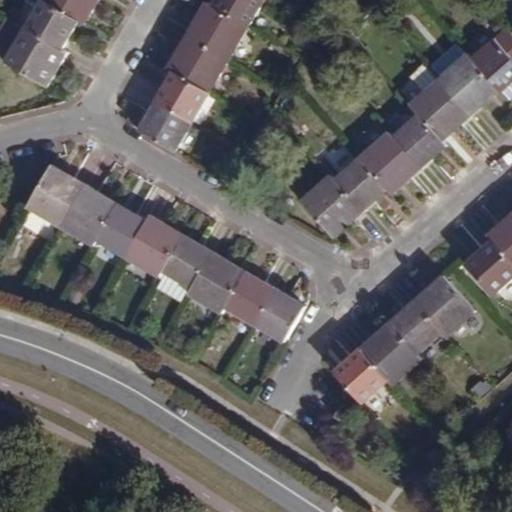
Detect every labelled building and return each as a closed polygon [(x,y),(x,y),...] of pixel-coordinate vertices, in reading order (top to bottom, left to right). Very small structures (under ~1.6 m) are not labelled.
[(49,0),(41,0),(25,27),(62,49),(76,24),(69,20),(73,14),(50,0),(49,0)] [(49,0),(50,0),(73,14),(80,18),(87,5),(93,9),(98,0),(49,0)] [(208,13),(214,2),(210,0),(207,0),(202,9),(208,13)] [(264,0),(225,0),(222,6),(246,21),(251,24),(264,0)] [(246,21),(222,6),(214,2),(208,13),(202,9),(188,32),(231,58),(242,39),(237,36),(246,21)] [(87,5),(80,18),(86,21),(93,9),(87,5)] [(76,24),(80,18),(73,14),(69,20),(76,24)] [(62,49),(25,27),(5,16),(0,24),(0,56),(42,81),(50,69),(56,73),(68,52),(62,49)] [(251,24),(246,21),(237,36),(242,39),(251,24)] [(476,58),(495,79),(499,84),(509,95),(511,92),(511,27),(476,58)] [(220,75),(231,58),(188,32),(175,54),(182,58),(175,70),(181,74),(182,75),(205,88),(215,72),(220,75)] [(495,79),(476,58),(471,52),(469,54),(460,43),(435,66),(444,76),(443,78),(471,109),(489,94),(484,88),(495,79)] [(168,66),(175,70),(182,58),(175,54),(168,66)] [(452,126),(471,109),(443,78),(429,63),(416,75),(429,89),(435,95),(419,110),(437,130),(448,121),(452,126)] [(49,85),(56,73),(50,69),(42,81),(49,85)] [(181,74),(175,70),(171,77),(178,81),(182,75),(181,74)] [(210,92),(220,75),(215,72),(205,88),(210,92)] [(210,92),(205,88),(182,75),(178,81),(171,77),(158,99),(193,120),(210,92)] [(489,94),(499,84),(495,79),(484,88),(489,94)] [(435,95),(429,89),(413,104),(419,110),(435,95)] [(175,151),(193,120),(158,99),(145,121),(152,125),(147,134),(175,151)] [(442,136),(437,130),(419,110),(394,132),(422,164),(439,148),(434,143),(442,136)] [(152,125),(145,121),(140,130),(147,134),(152,125)] [(437,130),(442,136),(452,126),(448,121),(437,130)] [(422,164),(394,132),(390,128),(378,139),(383,145),(367,160),(384,179),(388,183),(400,172),(405,179),(422,164)] [(447,141),(442,136),(434,143),(439,148),(447,141)] [(383,145),(378,139),(362,154),(367,160),(383,145)] [(384,179),(367,160),(362,154),(335,178),(363,210),(382,193),(376,186),(384,179)] [(58,178),(62,171),(51,164),(47,171),(58,178)] [(60,226),(85,184),(62,171),(58,178),(47,171),(30,200),(46,209),(43,215),(60,226)] [(347,225),(363,210),(335,178),(330,172),(318,183),(322,188),(306,203),(329,229),(341,218),(347,225)] [(388,183),(390,186),(393,189),(405,179),(400,172),(388,183)] [(382,193),(390,186),(388,183),(384,179),(376,186),(382,193)] [(301,197),(306,203),(322,188),(318,183),(301,197)] [(106,196),(85,184),(60,226),(77,235),(80,230),(96,240),(113,211),(102,204),(106,196)] [(102,204),(113,211),(118,203),(106,196),(102,204)] [(26,206),(43,215),(46,209),(30,200),(26,206)] [(118,203),(113,211),(122,216),(126,208),(118,203)] [(113,211),(96,240),(126,257),(147,221),(126,208),(122,216),(113,211)] [(146,262),(162,271),(181,240),(169,233),(173,228),(151,215),(147,221),(126,257),(143,267),(146,262)] [(511,219),(509,216),(489,234),(494,239),(511,259),(511,219)] [(335,235),(347,225),(341,218),(329,229),(335,235)] [(169,233),(181,240),(184,234),(173,228),(169,233)] [(93,245),(96,240),(80,230),(77,235),(93,245)] [(184,234),(181,240),(188,244),(192,239),(184,234)] [(181,240),(162,271),(191,288),(213,251),(192,239),(188,244),(181,240)] [(511,280),(511,259),(494,239),(476,254),(482,261),(473,270),(496,295),(511,280)] [(208,298),(224,307),(242,276),(231,269),(234,263),(213,251),(191,288),(188,293),(205,303),(208,298)] [(467,263),(473,270),(482,261),(476,254),(467,263)] [(159,277),(162,271),(146,262),(143,267),(159,277)] [(231,269),(242,276),(246,270),(234,263),(231,269)] [(246,270),(242,276),(251,281),(254,275),(246,270)] [(191,288),(162,271),(159,277),(162,278),(156,289),(179,303),(185,291),(188,293),(191,288)] [(438,291),(450,280),(443,273),(432,284),(438,291)] [(242,276),(224,307),(254,325),(276,288),(254,275),(251,281),(242,276)] [(414,299),(443,331),(449,338),(462,325),(456,319),(472,305),(450,280),(438,291),(432,284),(414,299)] [(276,288),(254,325),(284,342),(302,313),(302,310),(294,306),(297,300),(276,288)] [(208,298),(205,303),(221,312),(224,307),(208,298)] [(417,354),(443,331),(414,299),(396,315),(403,323),(395,330),(417,354)] [(304,304),(297,300),(294,306),(302,310),(303,307),(304,304)] [(478,312),(472,305),(456,319),(462,325),(478,312)] [(388,323),(395,330),(403,323),(396,315),(388,323)] [(383,340),(395,330),(388,323),(377,333),(383,340)] [(377,333),(360,348),(389,380),(395,386),(407,375),(401,368),(417,354),(395,330),(383,340),(377,333)] [(389,380),(360,348),(344,362),(350,370),(341,377),(364,403),(389,380)] [(401,368),(407,375),(423,361),(417,354),(401,368)] [(350,370),(344,362),(335,370),(341,377),(350,370)] [(358,411),(342,402),(333,418),(350,428),(358,411)]
